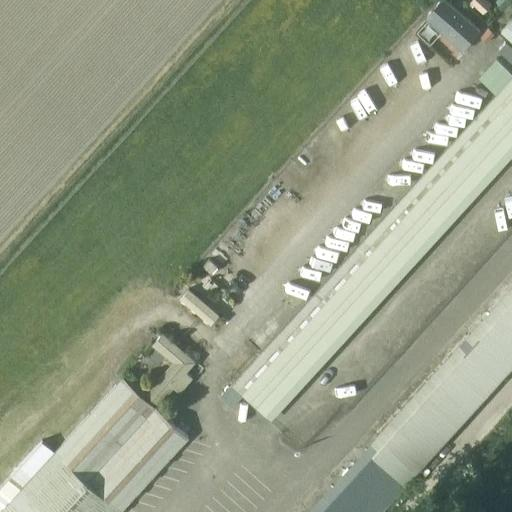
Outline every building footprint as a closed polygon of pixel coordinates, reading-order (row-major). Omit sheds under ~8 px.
[(447,0),(440,0),(425,17),(461,49),(479,29),(447,0)] [(511,15),(501,28),(511,38),(511,15)] [(495,92),(260,351),(231,383),(243,394),(270,419),(511,153),(511,72),(495,57),(478,76),(495,92)] [(212,323),(222,312),(191,282),(181,294),(212,323)] [(377,437),(308,511),(379,511),(511,367),(511,286),(376,436),(377,437)] [(173,361),(144,395),(155,406),(172,386),(179,391),(192,376),(186,371),(195,360),(163,333),(156,337),(153,344),(173,361)] [(131,370),(125,378),(131,384),(138,377),(131,370)] [(0,511),(119,511),(189,437),(155,406),(144,395),(131,384),(125,378),(122,376),(54,450),(42,439),(0,484),(0,511)] [(243,394),(231,383),(220,395),(244,416),(252,406),(241,396),(243,394)]
